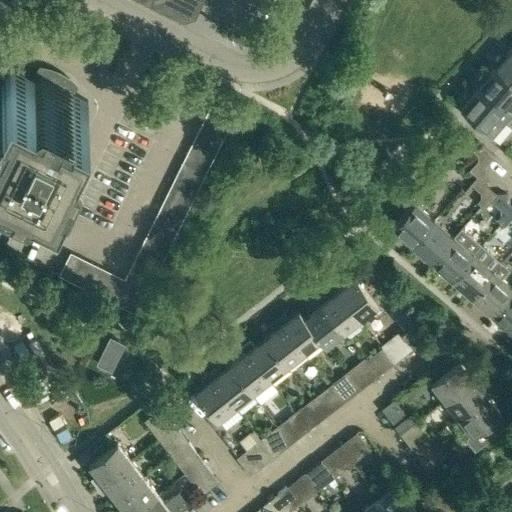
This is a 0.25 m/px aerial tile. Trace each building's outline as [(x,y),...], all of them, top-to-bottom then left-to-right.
[(192,10),(197,0),(157,0),(183,13),(192,10)] [(511,46),(505,55),(502,52),(494,60),(498,63),(495,67),(511,81),(511,46)] [(477,87),(511,116),(511,115),(503,108),(511,96),(511,81),(495,67),(488,75),(484,72),(477,80),(480,83),(477,87)] [(40,68),(38,71),(38,72),(33,80),(9,68),(1,85),(6,88),(0,100),(0,151),(12,157),(9,163),(22,169),(25,164),(55,179),(63,162),(58,160),(66,144),(71,147),(78,134),(73,131),(87,101),(71,93),(75,85),(70,81),(62,74),(57,72),(52,71),(47,69),(40,68)] [(460,107),(479,123),(477,127),(491,139),(511,116),(477,87),(470,95),(467,92),(459,100),(463,103),(460,107)] [(210,107),(204,119),(227,130),(233,119),(210,107)] [(222,141),(227,130),(204,119),(198,129),(222,141)] [(198,129),(193,140),(216,152),(222,141),(198,129)] [(211,162),(216,152),(193,140),(188,151),(211,162)] [(477,160),(478,160),(485,166),(494,156),(479,143),(472,151),(480,157),(477,160)] [(188,151),(182,162),(206,173),(211,162),(188,151)] [(476,177),(486,176),(485,166),(478,160),(469,171),(476,177)] [(200,184),(206,173),(182,162),(177,172),(200,184)] [(177,172),(172,183),(195,195),(200,184),(177,172)] [(486,176),(476,177),(470,184),(480,193),(486,186),(486,176)] [(195,195),(172,183),(166,194),(190,205),(195,195)] [(486,186),(480,193),(474,200),(484,209),(490,201),(496,194),(486,186)] [(407,202),(410,204),(392,226),(400,233),(397,236),(405,244),(408,240),(412,243),(433,218),(422,209),(429,201),(417,190),(407,202)] [(496,194),(490,201),(500,210),(506,203),(506,193),(496,194)] [(166,194),(161,205),(184,216),(190,205),(166,194)] [(156,215),(179,227),(184,216),(161,205),(156,215)] [(156,215),(150,226),(174,238),(179,227),(156,215)] [(432,261),(453,236),(433,218),(412,243),(420,250),(417,254),(425,261),(428,258),(432,261)] [(145,237),(168,248),(174,238),(150,226),(145,237)] [(461,227),(453,236),(432,261),(440,268),(437,271),(445,278),(448,275),(452,278),(480,245),(461,227)] [(145,237),(140,248),(163,259),(168,248),(145,237)] [(480,245),(452,278),(460,285),(456,288),(465,296),(468,292),(471,295),(493,270),(482,261),(489,252),(480,245)] [(157,270),(163,259),(140,248),(134,258),(157,270)] [(70,252),(68,257),(58,276),(69,281),(81,258),(70,252)] [(69,281),(80,286),(91,263),(81,258),(69,281)] [(134,258),(129,269),(152,281),(157,270),(134,258)] [(500,262),(493,270),(471,295),(479,302),(476,306),(485,313),(488,310),(491,313),(511,288),(511,286),(501,278),(509,270),(500,262)] [(91,263),(80,286),(91,292),(102,268),(91,263)] [(91,292),(101,297),(113,274),(102,268),(91,292)] [(124,279),(147,291),(152,281),(129,269),(124,279)] [(338,290),(360,318),(378,305),(364,287),(371,282),(364,272),(357,278),(355,276),(338,290)] [(101,297),(113,303),(124,279),(113,274),(101,297)] [(511,330),(511,328),(511,288),(491,313),(499,319),(496,323),(505,330),(508,327),(511,330)] [(360,318),(338,290),(328,298),(323,291),(316,297),(342,332),(360,318)] [(342,332),(316,297),(308,303),(313,309),(304,316),(299,310),(298,311),(320,339),(325,345),(342,332)] [(320,339),(298,311),(289,318),(284,312),(277,317),(303,353),(320,339)] [(303,353),(277,317),(269,323),(274,330),(264,337),(286,366),(303,353)] [(412,325),(401,334),(408,343),(419,334),(412,325)] [(412,348),(408,343),(401,334),(398,331),(391,336),(405,353),(412,348)] [(110,337),(97,363),(110,369),(123,343),(110,337)] [(286,366),(264,337),(255,344),(250,338),(242,344),(269,380),(286,366)] [(269,380),(242,344),(234,350),(239,357),(230,364),(252,393),(269,380)] [(370,352),(364,358),(377,375),(384,370),(370,352)] [(371,380),(377,375),(364,358),(357,363),(371,380)] [(444,398),(480,372),(474,364),(467,369),(460,359),(431,381),(444,398)] [(252,393),(230,364),(220,371),(216,365),(208,371),(235,406),(252,393)] [(235,406),(208,371),(200,377),(205,383),(195,391),(217,420),(235,406)] [(480,372),(444,398),(458,416),(487,394),(479,384),(485,380),(480,372)] [(343,402),(350,397),(335,379),(329,385),(343,402)] [(343,402),(329,385),(322,390),(336,407),(343,402)] [(487,394),(458,416),(472,434),(489,421),(495,427),(504,420),(499,413),(500,411),(487,394)] [(302,406),(295,411),(309,429),(316,423),(302,406)] [(309,429),(295,411),(288,417),(302,434),(309,429)] [(412,413),(394,427),(399,434),(417,420),(412,413)] [(158,438),(175,425),(170,418),(152,431),(158,438)] [(399,434),(405,441),(423,427),(417,420),(399,434)] [(181,432),(175,425),(158,438),(163,445),(181,432)] [(274,456),(281,451),(267,433),(260,438),(274,456)] [(254,444),(268,461),(274,456),(260,438),(254,444)] [(345,440),(338,446),(352,463),(358,458),(345,440)] [(96,486),(131,459),(117,442),(89,464),(96,474),(90,479),(96,486)] [(338,446),(331,451),(345,468),(352,463),(338,446)] [(439,448),(422,462),(427,469),(445,455),(439,448)] [(184,473),(202,459),(197,452),(179,466),(184,473)] [(144,477),(131,459),(96,486),(102,495),(108,489),(115,499),(144,477)] [(207,465),(202,459),(184,473),(189,480),(207,465)] [(304,472),(317,490),(324,485),(310,467),(304,472)] [(304,472),(297,478),(310,495),(317,490),(304,472)] [(118,511),(134,511),(158,494),(144,477),(115,499),(123,508),(118,511)] [(396,483),(378,497),(389,511),(417,511),(418,511),(396,483)] [(164,502),(158,494),(134,511),(178,511),(187,505),(178,492),(164,502)] [(276,494),(269,499),(279,511),(288,511),(289,511),(276,494)] [(362,510),(363,511),(389,511),(378,497),(362,510)] [(279,511),(269,499),(263,505),(268,511),(279,511)]
